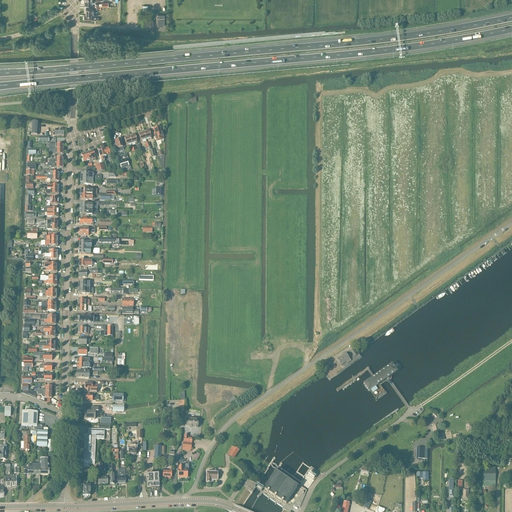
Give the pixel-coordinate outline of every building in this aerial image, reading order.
[(160,132),(159,128),(154,129),(155,133),(154,134),(156,141),(162,140),(162,139),(164,139),(161,132),(160,132)] [(120,140),(115,141),(117,149),(118,153),(124,151),(123,148),(120,140)] [(147,144),(148,148),(149,151),(151,158),(156,157),(154,150),(152,150),(151,147),(150,147),(150,145),(149,143),(147,144)] [(103,148),(97,150),(101,160),(98,161),(99,165),(99,166),(101,172),(104,172),(105,172),(103,164),(102,164),(102,163),(105,162),(103,158),(106,157),(106,156),(110,155),(110,154),(110,152),(109,152),(108,149),(104,150),(103,148)] [(93,151),(87,153),(89,161),(90,163),(96,161),(93,151)] [(87,153),(81,155),(82,159),(82,160),(83,162),(84,163),(89,161),(87,153)] [(126,159),(119,162),(121,169),(129,167),(126,159)] [(78,275),(78,278),(79,278),(93,279),(93,275),(98,275),(102,275),(102,270),(98,270),(89,270),(89,273),(79,272),(79,275),(78,275)] [(133,300),(122,299),(121,308),(133,308),(133,300)] [(399,367),(397,364),(394,367),(392,364),(364,384),(369,391),(397,371),(396,369),(399,367)] [(92,384),(85,384),(85,389),(88,389),(88,393),(98,393),(98,386),(95,386),(95,384),(92,384)] [(123,394),(111,394),(109,395),(109,397),(110,398),(113,398),(113,403),(123,403),(123,394)] [(98,408),(91,408),(91,412),(84,411),(84,420),(95,420),(95,416),(98,416),(98,408)] [(37,428),(37,426),(37,412),(22,412),(21,427),(34,427),(37,428)] [(185,426),(188,426),(188,428),(198,429),(198,424),(199,424),(199,421),(198,420),(198,419),(189,418),(189,421),(186,420),(185,426)] [(84,435),(83,461),(95,461),(95,440),(104,440),(104,430),(110,430),(110,425),(106,425),(98,425),(98,430),(88,429),(88,435),(84,435)] [(37,428),(34,427),(34,430),(37,431),(37,447),(48,447),(47,454),(52,454),(52,442),(47,441),(47,432),(42,432),(42,426),(37,426),(37,428)] [(184,435),(183,442),(192,443),(192,439),(188,438),(189,435),(184,435)] [(413,436),(385,452),(385,457),(400,453),(413,436)] [(33,438),(24,437),(24,451),(29,451),(30,443),(33,444),(33,438)] [(183,442),(182,451),(191,452),(192,443),(183,442)] [(138,451),(138,443),(133,443),(133,445),(128,446),(129,456),(130,456),(131,457),(134,457),(134,456),(134,455),(136,455),(136,451),(138,451)] [(467,450),(465,446),(466,462),(476,452),(478,457),(479,450),(482,452),(482,445),(467,450)] [(238,451),(232,447),(227,454),(233,459),(238,451)] [(43,458),(40,458),(40,459),(40,462),(37,462),(37,465),(32,465),(32,464),(29,464),(29,466),(28,466),(28,475),(49,476),(49,460),(43,460),(43,458)] [(484,467),(483,487),(490,487),(490,482),(496,482),(496,468),(484,467)] [(172,469),(170,469),(170,472),(163,471),(163,477),(171,478),(171,474),(172,474),(172,469)] [(215,470),(211,470),(211,473),(206,472),(206,483),(211,483),(211,481),(217,481),(217,473),(215,473),(215,470)] [(299,483),(279,470),(277,474),(275,473),(264,489),(267,492),(268,493),(274,496),(274,497),(275,498),(276,497),(281,501),(281,502),(282,503),(283,502),(286,504),(297,488),(296,487),(299,483)] [(121,474),(121,473),(119,473),(119,475),(117,475),(117,484),(126,484),(125,477),(125,474),(121,474)] [(103,478),(103,475),(100,475),(100,478),(98,478),(98,485),(108,485),(107,478),(103,478)] [(352,490),(352,489),(360,483),(355,477),(347,482),(348,483),(344,486),(349,492),(352,490)] [(159,488),(158,478),(147,479),(147,488),(159,488)] [(366,499),(362,507),(368,509),(371,502),(366,499)]
